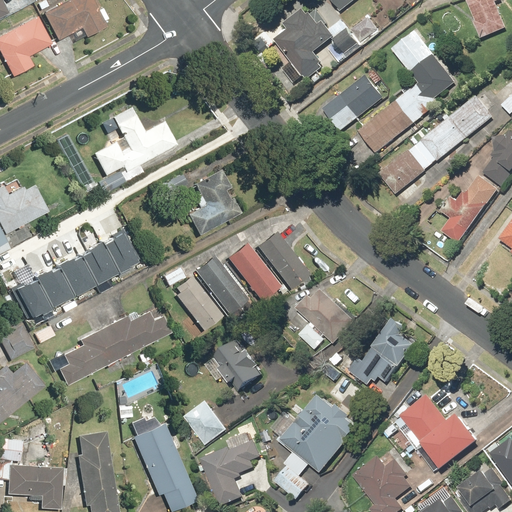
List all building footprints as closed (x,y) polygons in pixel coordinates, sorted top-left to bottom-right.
[(0,0),(0,15),(10,11),(4,0),(0,0)] [(111,25),(97,0),(66,0),(45,12),(59,39),(84,26),(89,36),(111,25)] [(326,0),(338,14),(355,0),(326,0)] [(499,0),(465,0),(474,23),(472,24),(479,40),(506,30),(495,3),(500,1),(499,0)] [(287,30),(273,40),(293,67),(284,74),(292,84),(302,77),(304,80),(322,68),(311,54),(333,38),(321,23),(318,26),(309,14),(297,22),(293,17),(283,24),(287,30)] [(53,43),(39,15),(0,35),(0,46),(14,75),(35,64),(30,55),(53,43)] [(378,31),(369,19),(352,31),(360,43),(378,31)] [(357,45),(345,30),(331,42),(344,56),(357,45)] [(414,33),(392,51),(419,85),(358,135),(374,155),(436,104),(433,100),(454,83),(414,33)] [(339,134),(384,99),(374,86),(381,81),(372,71),(321,111),(339,134)] [(330,90),(325,83),(304,99),(309,105),(330,90)] [(511,86),(509,83),(493,96),(500,103),(499,104),(510,117),(511,114),(511,86)] [(429,135),(423,127),(409,140),(415,147),(379,177),(396,197),(437,162),(492,116),(487,110),(493,105),(483,93),(476,99),(474,96),(429,135)] [(89,154),(101,176),(103,179),(94,184),(96,187),(85,192),(89,200),(141,173),(136,165),(173,146),(160,122),(141,132),(132,115),(113,125),(120,138),(89,154)] [(503,136),(492,139),(492,150),(494,151),(491,156),(493,158),(482,174),(501,188),(511,173),(511,130),(511,129),(505,138),(503,136)] [(227,188),(218,170),(182,189),(187,199),(190,197),(196,208),(183,215),(194,236),(232,215),(220,192),(227,188)] [(184,185),(178,174),(152,187),(158,199),(184,185)] [(499,191),(480,177),(466,195),(462,192),(454,202),(448,197),(437,212),(448,220),(439,232),(458,246),(499,191)] [(0,217),(8,232),(49,210),(35,183),(27,187),(26,184),(11,192),(6,182),(0,185),(0,217)] [(511,222),(500,240),(511,248),(511,250),(509,254),(511,256),(511,222)] [(0,223),(0,244),(8,240),(0,223)] [(124,227),(101,239),(118,271),(128,266),(126,262),(134,258),(132,253),(136,251),(124,227)] [(278,239),(259,254),(288,290),(307,275),(278,239)] [(80,250),(95,281),(115,272),(100,240),(80,250)] [(243,243),(224,258),(258,302),(277,287),(243,243)] [(57,261),(72,292),(92,282),(77,251),(57,261)] [(210,257),(192,271),(224,312),(242,298),(210,257)] [(36,273),(51,304),(71,295),(56,263),(36,273)] [(184,276),(178,266),(160,277),(165,287),(184,276)] [(27,317),(31,314),(36,323),(54,314),(34,274),(11,286),(27,317)] [(219,315),(187,277),(172,289),(175,293),(171,296),(200,331),(219,315)] [(308,297),(295,309),(310,324),(298,335),(313,352),(324,341),(322,338),(324,336),(331,344),(357,319),(338,299),(333,304),(320,290),(310,299),(308,297)] [(125,322),(122,317),(75,340),(78,346),(59,355),(64,365),(55,369),(63,385),(167,333),(155,308),(125,322)] [(404,331),(390,321),(350,373),(367,387),(371,381),(374,383),(378,378),(385,384),(413,348),(399,337),(404,331)] [(35,346),(23,323),(0,334),(0,336),(11,358),(35,346)] [(56,333),(51,324),(34,333),(39,342),(56,333)] [(214,359),(205,365),(216,382),(221,379),(226,387),(233,383),(238,391),(261,375),(247,354),(240,358),(231,344),(213,356),(214,359)] [(162,357),(155,345),(136,356),(143,368),(162,357)] [(0,422),(45,385),(25,361),(14,371),(7,363),(0,369),(0,422)] [(418,453),(411,458),(418,468),(426,462),(434,474),(475,442),(454,414),(446,420),(427,396),(400,417),(402,419),(396,424),(418,453)] [(316,397),(279,441),(319,475),(356,430),(346,422),(349,419),(334,407),(331,410),(316,397)] [(225,429),(205,402),(184,418),(204,445),(225,429)] [(115,407),(116,418),(132,417),(131,406),(115,407)] [(133,436),(129,438),(154,496),(159,494),(166,511),(169,511),(193,502),(160,425),(154,427),(149,414),(127,423),(133,436)] [(269,428),(257,432),(262,444),(273,440),(269,428)] [(114,511),(102,433),(75,437),(78,455),(73,456),(81,505),(86,504),(86,511),(114,511)] [(399,433),(391,440),(400,452),(409,446),(399,433)] [(22,460),(23,439),(6,438),(5,459),(22,460)] [(225,453),(201,463),(219,509),(241,500),(233,480),(240,477),(239,474),(253,469),(250,462),(260,458),(253,442),(225,453)] [(511,446),(491,462),(511,491),(511,446)] [(286,467),(273,482),(295,502),(309,486),(299,477),(305,471),(290,458),(283,465),(286,467)] [(405,478),(408,476),(395,460),(385,467),(379,458),(353,478),(374,506),(369,510),(370,511),(398,511),(403,509),(396,499),(412,488),(405,478)] [(10,460),(0,459),(0,477),(8,478),(10,460)] [(68,467),(11,462),(9,492),(31,493),(30,499),(42,499),(42,506),(62,508),(63,485),(67,485),(68,467)] [(483,476),(480,472),(456,490),(468,506),(464,509),(466,511),(483,511),(488,508),(490,511),(495,507),(499,511),(511,501),(489,471),(483,476)] [(461,511),(452,499),(443,505),(440,501),(425,511),(461,511)]
